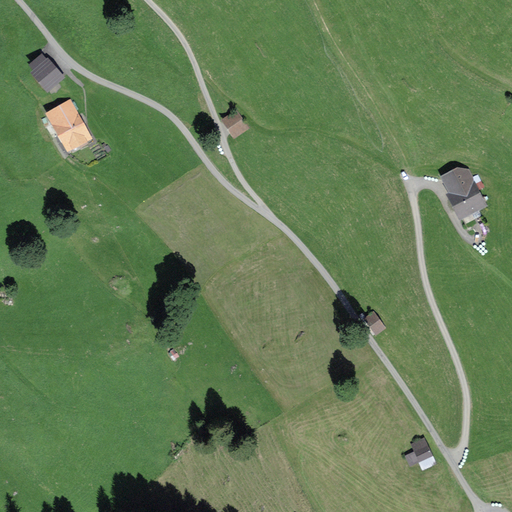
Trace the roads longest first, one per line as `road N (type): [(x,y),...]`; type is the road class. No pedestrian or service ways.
road 1 (tertiary): [(475,503),(384,350),(291,235),(216,174),(163,110),(70,61),(19,0)]
road 2 (track): [(410,185),(377,107),(310,0)]
